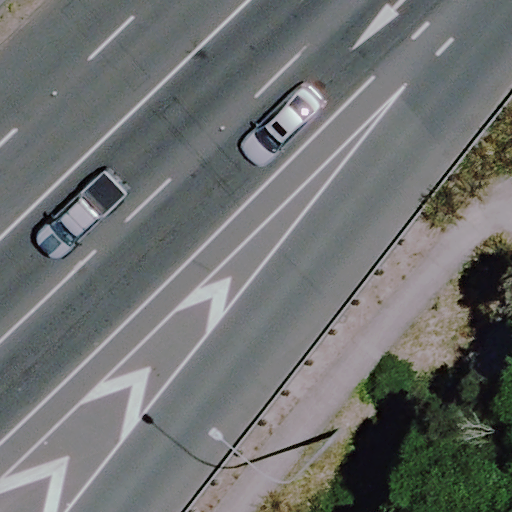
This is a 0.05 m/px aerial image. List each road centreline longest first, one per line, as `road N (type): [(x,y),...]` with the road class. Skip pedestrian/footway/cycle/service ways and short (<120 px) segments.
road 1 (primary): [(445,0),(317,240),(122,511)]
road 2 (primary): [(288,0),(0,283)]
